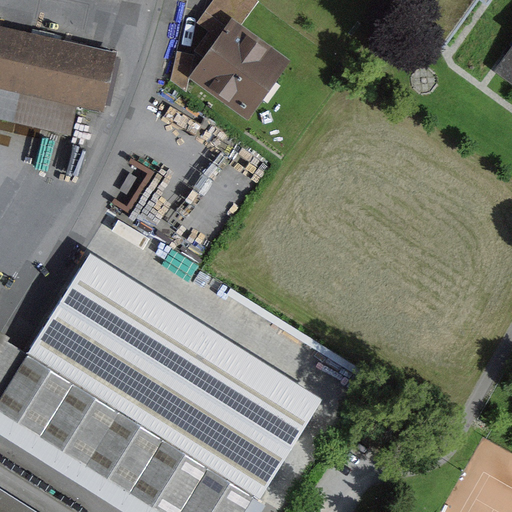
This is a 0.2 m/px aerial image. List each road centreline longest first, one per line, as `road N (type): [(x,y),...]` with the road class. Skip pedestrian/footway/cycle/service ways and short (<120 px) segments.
road 1 (unknown): [(140,37),(90,200),(15,311)]
road 2 (track): [(336,511),(358,482),(441,459),(511,331)]
